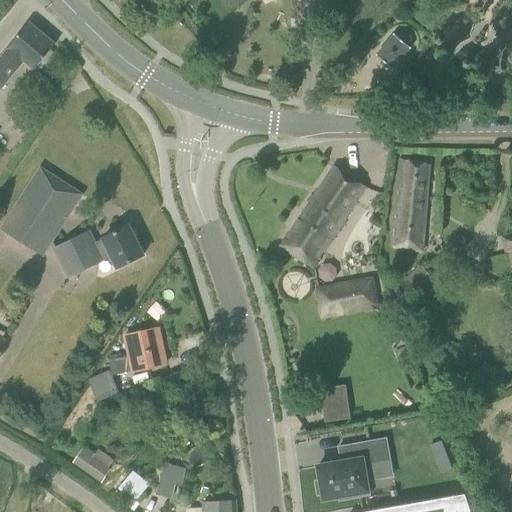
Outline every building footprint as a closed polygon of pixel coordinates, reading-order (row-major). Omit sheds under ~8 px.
[(0,88),(1,90),(23,63),(33,71),(43,59),(55,44),(29,22),(16,37),(0,57),(0,88)] [(377,55),(393,69),(394,68),(394,67),(410,48),(411,47),(409,45),(411,41),(411,40),(410,36),(410,35),(409,36),(406,33),(407,33),(406,32),(406,33),(402,33),(401,32),(401,33),(397,35),(395,33),(394,34),(394,35),(378,54),(377,55)] [(421,257),(427,184),(429,164),(400,159),(391,251),(421,257)] [(367,187),(334,165),(281,247),(313,268),(367,187)] [(2,229),(42,255),(81,194),(41,168),(2,229)] [(129,225),(94,242),(89,231),(55,248),(69,277),(97,263),(95,259),(110,252),(118,268),(143,255),(129,225)] [(511,235),(502,238),(508,269),(511,268),(511,235)] [(422,266),(407,281),(408,283),(417,294),(418,295),(434,280),(422,266)] [(376,310),(371,284),(317,293),(322,318),(376,310)] [(158,328),(139,333),(125,336),(130,356),(109,360),(112,375),(166,364),(158,328)] [(468,350),(468,356),(471,360),(476,361),(481,358),(482,352),(478,348),(473,347),(468,350)] [(109,370),(87,379),(97,402),(119,393),(109,370)] [(345,386),(320,389),(322,402),(347,398),(345,386)] [(389,459),(385,436),(337,444),(340,460),(316,465),(319,480),(315,481),(317,493),(322,492),(323,497),(338,494),(339,497),(368,492),(363,464),(389,459)] [(441,441),(430,446),(435,459),(446,454),(441,441)] [(112,467),(83,448),(73,462),(101,482),(112,467)] [(164,463),(156,495),(173,499),(176,485),(182,486),(186,468),(164,463)] [(114,494),(133,509),(146,494),(127,479),(114,494)] [(361,511),(469,511),(464,494),(361,511)] [(202,511),(236,511),(235,501),(202,502),(202,511)]
